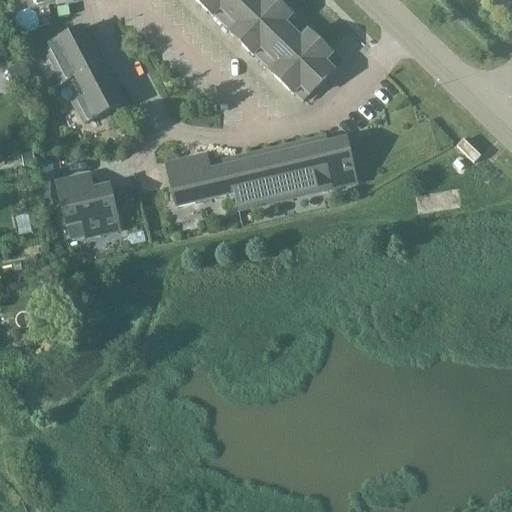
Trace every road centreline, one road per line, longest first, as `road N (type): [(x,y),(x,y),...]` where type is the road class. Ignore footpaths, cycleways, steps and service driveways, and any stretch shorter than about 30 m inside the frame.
road 1 (residential): [(95,11),(160,128),(225,140),(274,134)]
road 2 (residential): [(95,11),(141,8),(274,134)]
road 3 (residential): [(274,134),(315,122),(404,29)]
road 4 (unclassified): [(511,135),(404,29)]
